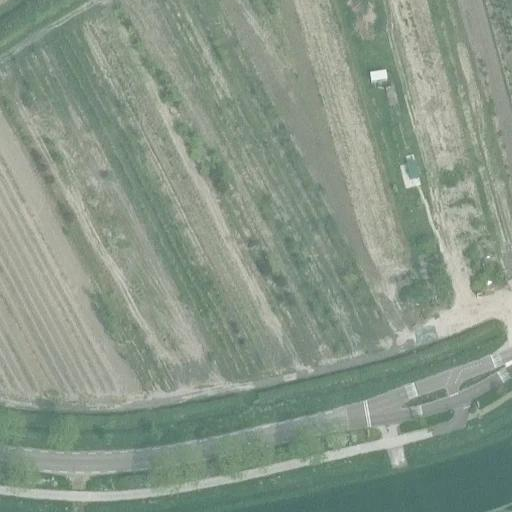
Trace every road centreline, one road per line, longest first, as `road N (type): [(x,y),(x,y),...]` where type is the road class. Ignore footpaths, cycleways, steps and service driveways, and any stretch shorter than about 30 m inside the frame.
road 1 (tertiary): [(0,455),(149,459),(365,413)]
road 2 (tertiary): [(511,355),(365,413)]
road 3 (tertiary): [(365,413),(435,407),(511,369)]
